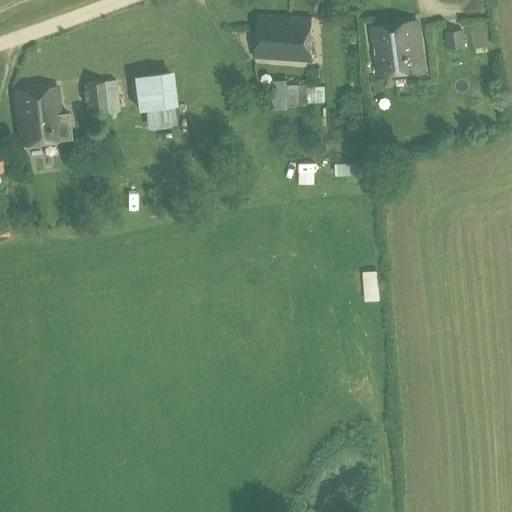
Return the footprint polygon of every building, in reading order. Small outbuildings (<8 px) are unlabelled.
[(255,58),(309,61),(311,17),(258,15),(255,58)] [(372,27),(377,76),(422,71),(417,22),(372,27)] [(465,47),(462,30),(445,32),(448,50),(465,47)] [(134,77),(138,111),(146,110),(165,107),(176,105),(172,72),(134,77)] [(287,79),(272,80),(273,105),(288,105),(287,85),(287,79)] [(86,83),(90,116),(121,112),(117,80),(86,83)] [(287,85),(288,105),(308,104),(307,89),(306,85),(287,85)] [(14,91),(20,145),(72,139),(69,113),(61,114),(58,87),(14,91)] [(324,88),(307,89),(308,104),(325,104),(324,88)] [(366,299),(379,298),(377,272),(364,273),(366,299)]
